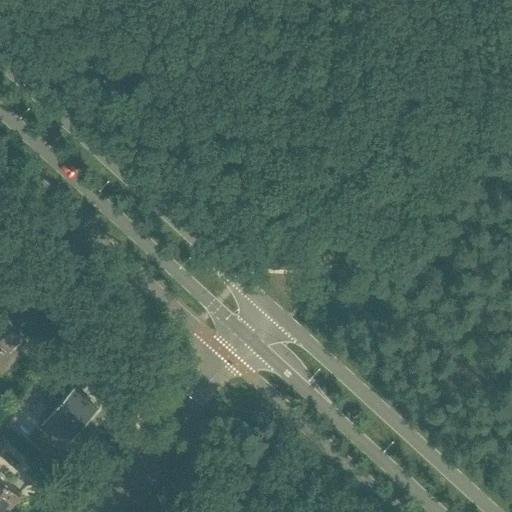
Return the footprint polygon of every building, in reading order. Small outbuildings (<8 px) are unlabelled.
[(35,328),(44,318),(35,310),(25,320),(35,328)] [(0,368),(26,341),(0,316),(0,368)] [(62,401),(38,379),(19,400),(29,409),(39,397),(54,410),(43,422),(67,443),(99,408),(75,386),(62,401)] [(4,511),(22,493),(0,473),(0,508),(4,511)] [(238,505),(248,494),(238,485),(228,496),(238,505)]
